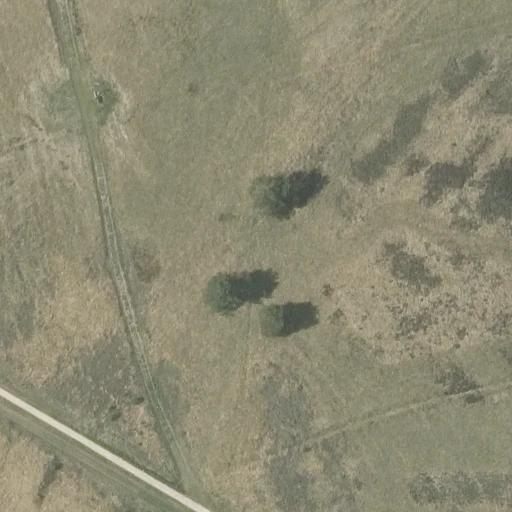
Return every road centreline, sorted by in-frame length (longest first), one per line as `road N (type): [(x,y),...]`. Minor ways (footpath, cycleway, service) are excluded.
road 1 (track): [(208,511),(145,366),(64,0)]
road 2 (track): [(0,412),(170,511)]
